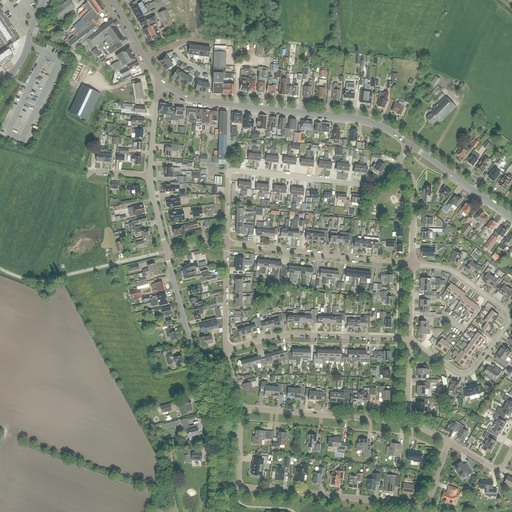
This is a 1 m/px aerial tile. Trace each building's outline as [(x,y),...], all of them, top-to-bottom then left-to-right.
[(58,20),(75,8),(68,0),(52,12),(58,20)] [(87,11),(81,17),(87,24),(91,21),(96,16),(105,9),(100,3),(98,0),(89,0),(87,2),(83,5),(87,11)] [(143,4),(142,2),(140,0),(138,0),(131,5),(132,7),(131,8),(133,13),(144,7),(143,7),(142,5),(143,4)] [(304,4),(295,5),(295,13),(305,12),(304,4)] [(147,7),(146,5),(143,7),(144,7),(133,13),(135,15),(135,16),(136,18),(137,19),(143,15),(143,16),(150,12),(147,7)] [(178,16),(186,16),(185,7),(177,7),(178,16)] [(0,64),(13,56),(13,55),(15,54),(13,52),(17,49),(16,48),(18,47),(17,46),(19,45),(17,41),(20,39),(17,35),(1,11),(0,10),(0,9),(0,64)] [(173,25),(166,10),(159,14),(165,28),(173,25)] [(97,21),(100,19),(97,15),(96,16),(91,21),(98,30),(100,28),(98,25),(100,24),(97,21)] [(148,25),(156,22),(156,20),(157,19),(155,15),(145,20),(145,19),(138,22),(141,27),(147,25),(147,26),(148,25)] [(178,25),(186,25),(186,16),(178,16),(178,25)] [(313,17),(303,18),(303,25),(313,25),(313,17)] [(98,30),(91,21),(87,24),(80,30),(66,43),(76,49),(77,48),(80,46),(86,53),(88,51),(90,49),(91,50),(103,40),(103,39),(110,48),(108,50),(111,54),(117,49),(122,45),(128,41),(125,37),(124,38),(111,20),(98,30)] [(145,35),(157,30),(156,26),(158,25),(156,22),(148,25),(148,26),(147,27),(142,30),(145,35)] [(313,25),(303,25),(304,33),(314,32),(313,25)] [(157,30),(145,35),(148,42),(161,37),(157,30)] [(115,71),(136,60),(128,46),(115,56),(118,61),(109,66),(114,71),(115,71)] [(95,58),(101,53),(96,48),(88,55),(95,58)] [(223,74),(225,74),(225,69),(226,50),(214,49),(213,69),(213,74),(223,74)] [(158,62),(162,66),(170,60),(166,55),(158,62)] [(136,60),(115,71),(116,73),(119,72),(122,78),(118,80),(119,83),(132,76),(129,70),(139,65),(136,60)] [(170,60),(162,66),(165,71),(169,68),(170,68),(173,65),(170,61),(170,60)] [(79,62),(68,84),(79,89),(89,68),(79,62)] [(267,69),(258,67),(257,78),(259,78),(265,79),(267,69)] [(177,81),(183,72),(178,69),(175,73),(174,74),(172,78),(177,81)] [(177,81),(182,84),(187,75),(186,76),(182,73),(183,72),(177,81)] [(223,78),(223,74),(213,74),(212,94),(222,95),(222,94),(223,85),(223,78)] [(187,75),(182,84),(187,87),(189,84),(190,83),(189,83),(192,79),(187,75)] [(440,79),(435,76),(431,83),(436,86),(440,79)] [(248,91),(249,79),(246,78),(241,77),(240,91),(244,91),(245,92),(247,92),(247,91),(248,91)] [(267,92),(267,93),(270,93),(270,94),(271,94),(271,95),(273,95),(274,95),(274,94),(275,87),(276,87),(276,83),(272,83),(272,77),(268,77),(268,86),(267,92)] [(265,79),(259,78),(258,80),(257,92),(260,92),(261,93),(262,94),(263,93),(264,93),(265,81),(265,79)] [(290,96),(292,96),(293,87),(288,87),(288,85),(289,86),(290,80),(286,79),(286,80),(284,95),(287,95),(288,96),(290,96)] [(303,98),(310,98),(312,81),(309,80),(308,88),(304,87),(303,98)] [(316,83),(316,85),(318,86),(318,88),(318,91),(317,90),(316,94),(317,94),(317,98),(318,98),(318,99),(320,99),(321,99),(324,99),(325,95),(325,92),(326,84),(326,80),(319,80),(319,81),(318,83),(316,83)] [(135,92),(143,91),(141,83),(137,84),(136,81),(131,82),(132,86),(134,86),(135,92)] [(332,90),(333,90),(332,100),(339,101),(340,91),(341,91),(341,86),(338,85),(338,84),(337,83),(335,83),(334,83),(334,85),(333,84),(332,90)] [(353,100),(354,92),(354,91),(355,83),(346,83),(345,90),(344,99),(353,100)] [(87,121),(100,94),(82,85),(69,112),(87,121)] [(234,85),(223,85),(222,94),(223,94),(224,95),(225,95),(226,94),(228,95),(234,95),(234,85)] [(438,85),(431,93),(434,96),(435,96),(440,100),(444,96),(440,92),(443,90),(438,85)] [(143,91),(135,92),(136,100),(134,100),(135,103),(140,103),(139,100),(144,99),(143,91)] [(378,98),(380,98),(377,106),(378,107),(380,108),(381,107),(384,108),(385,104),(386,105),(387,100),(386,100),(388,93),(384,92),(384,93),(379,92),(378,98)] [(441,123),(456,107),(445,97),(430,113),(431,113),(426,118),(427,119),(427,120),(428,122),(429,121),(433,125),(438,120),(441,123)] [(400,115),(403,107),(398,105),(398,104),(396,103),(396,104),(395,103),(391,112),(396,113),(396,114),(397,115),(399,115),(400,115)] [(145,107),(135,106),(135,105),(122,104),(122,109),(131,110),(131,112),(144,113),(145,107)] [(160,104),(159,114),(166,115),(165,121),(170,122),(172,106),(164,105),(164,104),(162,104),(161,104),(160,104)] [(172,111),(171,120),(177,121),(179,119),(183,120),(184,109),(183,108),(181,107),(180,108),(176,108),(176,112),(172,111)] [(187,109),(187,118),(196,119),(196,110),(187,109)] [(211,125),(212,111),(203,111),(202,126),(201,130),(204,130),(204,125),(211,126),(211,125)] [(227,113),(220,112),(219,131),(218,160),(225,160),(227,116),(227,113)] [(232,113),(231,123),(242,124),(242,114),(232,113)] [(251,115),(246,115),(246,118),(244,118),(243,129),(247,130),(248,128),(250,128),(250,127),(253,127),(253,121),(250,121),(251,115)] [(266,117),(259,116),(258,122),(257,122),(256,129),(265,130),(266,117)] [(270,117),(269,127),(268,127),(268,131),(272,131),(272,128),(275,128),(276,118),(270,117)] [(131,118),(131,122),(131,126),(133,126),(137,126),(137,124),(143,125),(144,119),(136,118),(136,119),(131,118)] [(286,136),(287,129),(284,128),(285,119),(280,119),(280,121),(279,121),(278,129),(282,130),(281,135),(286,136)] [(296,120),(288,119),(287,137),(290,137),(290,133),(290,129),(295,129),(296,120)] [(301,121),(300,130),(307,130),(307,134),(312,134),(313,127),(312,127),(312,122),(301,121)] [(320,134),(321,124),(320,124),(320,123),(318,123),(317,123),(315,123),(314,128),(313,133),(315,134),(320,134)] [(321,132),(321,134),(324,135),(324,132),(328,133),(329,124),(322,123),(321,132)] [(134,129),(132,129),(132,126),(126,126),(126,129),(129,129),(128,134),(131,135),(131,133),(135,134),(135,138),(143,138),(143,137),(144,135),(143,135),(143,130),(134,129)] [(338,143),(338,140),(339,140),(340,130),(339,130),(339,128),(334,128),(333,134),(332,134),(332,140),(335,140),(334,143),(338,143)] [(349,131),(349,140),(348,142),(354,142),(354,141),(357,141),(357,134),(356,134),(356,130),(352,129),(351,131),(349,131)] [(476,140),(472,146),(475,148),(479,142),(480,140),(478,138),(476,140)] [(494,140),(490,138),(483,147),(487,150),(494,140)] [(142,143),(136,142),(133,142),(132,150),(135,150),(142,151),(142,143)] [(176,151),(177,145),(171,145),(171,148),(165,148),(165,156),(171,156),(171,151),(176,151)] [(467,151),(468,149),(464,145),(462,148),(461,147),(456,154),(457,155),(457,156),(458,157),(460,156),(462,158),(467,152),(467,151)] [(103,162),(104,148),(101,147),(100,151),(100,154),(96,154),(95,158),(96,158),(96,162),(103,162)] [(108,148),(104,148),(103,162),(110,163),(111,159),(112,159),(112,152),(108,151),(108,148)] [(307,167),(308,150),(307,150),(306,156),(305,156),(305,160),(301,159),(300,166),(307,167)] [(325,169),(326,152),(324,152),(324,158),(323,158),(323,162),(319,161),(318,168),(325,169)] [(474,153),(473,155),(468,162),(473,166),(480,157),(474,153)] [(343,171),(344,154),(342,154),(342,160),(341,160),(340,164),(337,163),(336,170),(343,171)] [(495,163),(499,165),(504,158),(501,155),(495,163)] [(141,165),(141,157),(136,157),(136,156),(131,156),(131,161),(135,162),(135,165),(141,165)] [(480,162),(481,162),(476,168),(479,170),(479,171),(481,172),(482,173),(485,169),(486,169),(487,167),(487,166),(486,164),(489,160),(484,156),(480,162)] [(382,170),(385,166),(379,162),(377,166),(375,164),(372,168),(380,173),(380,172),(381,173),(383,171),(382,170)] [(494,182),(500,174),(494,170),(488,178),(494,182)] [(511,179),(511,176),(509,175),(507,177),(506,176),(499,185),(505,190),(508,186),(509,184),(509,183),(511,179)] [(164,185),(164,187),(164,191),(171,191),(174,191),(174,189),(179,189),(179,183),(171,183),(171,185),(164,185)] [(130,195),(135,194),(141,194),(140,186),(134,187),(134,186),(128,185),(127,190),(130,191),(130,195)] [(424,190),(423,202),(426,203),(427,196),(430,196),(431,187),(430,187),(430,186),(428,186),(427,187),(424,187),(424,190)] [(279,193),(278,201),(282,201),(282,196),(282,193),(286,194),(286,187),(280,187),(279,193)] [(448,195),(451,192),(450,191),(450,190),(448,189),(447,189),(446,189),(444,188),(440,194),(442,195),(440,197),(442,200),(444,197),(446,198),(447,197),(449,195),(448,195)] [(295,206),(298,207),(300,195),(303,196),(304,189),(298,189),(296,201),(296,204),(296,205),(295,206)] [(310,197),(307,196),(305,210),(310,210),(310,208),(311,198),(313,199),(313,202),(318,202),(319,199),(317,198),(318,192),(311,191),(310,197)] [(332,195),(332,194),(324,193),(324,198),(327,199),(327,202),(330,203),(331,203),(333,204),(333,203),(334,195),(332,195)] [(348,211),(349,204),(349,199),(346,199),(346,195),(337,194),(337,200),(342,200),(342,203),(345,204),(344,211),(348,211)] [(453,205),(456,208),(457,208),(463,200),(462,200),(462,199),(461,199),(461,198),(460,198),(459,198),(459,197),(458,198),(455,197),(453,200),(452,199),(447,206),(445,204),(441,209),(447,213),(451,207),(452,207),(453,205)] [(180,205),(179,199),(177,199),(174,199),(166,200),(166,201),(166,202),(167,203),(167,208),(169,207),(175,206),(178,206),(180,205)] [(469,211),(472,207),(471,207),(472,206),(469,204),(469,205),(466,203),(463,208),(462,207),(457,214),(460,217),(463,212),(467,215),(469,212),(469,211)] [(141,213),(145,213),(143,205),(140,206),(139,205),(132,207),(128,208),(130,216),(134,215),(134,216),(141,214),(141,213)] [(184,211),(169,213),(170,214),(169,214),(169,216),(170,216),(170,221),(174,220),(174,221),(179,221),(179,222),(186,221),(184,211)] [(481,230),(480,230),(486,223),(485,222),(488,218),(484,215),(480,212),(477,216),(476,216),(474,219),(480,223),(477,227),(475,230),(479,233),(481,230)] [(433,226),(433,222),(433,214),(432,213),(427,213),(427,217),(429,217),(429,218),(423,218),(423,226),(433,226)] [(130,229),(136,228),(135,225),(147,222),(145,216),(137,218),(138,220),(131,222),(128,223),(129,226),(125,227),(126,230),(130,229)] [(288,222),(288,219),(285,219),(285,222),(284,227),(279,227),(278,233),(281,233),(281,236),(281,237),(284,237),(284,236),(286,237),(287,231),(288,222)] [(270,221),(268,237),(271,237),(271,238),(273,238),(273,237),(274,237),(274,234),(277,235),(277,229),(274,228),(274,231),(272,231),(272,227),(272,221),(270,221)] [(293,237),(295,222),(291,221),(290,231),(287,231),(286,237),(293,237)] [(486,227),(485,226),(479,236),(483,239),(485,236),(484,235),(487,230),(491,233),(497,225),(495,224),(496,223),(492,221),(491,223),(490,222),(486,227)] [(180,226),(172,228),(173,231),(173,232),(173,233),(174,233),(174,234),(175,236),(181,234),(180,233),(182,232),(184,231),(184,229),(187,229),(187,230),(197,227),(196,222),(186,224),(186,225),(180,227),(180,226)] [(402,237),(403,229),(399,229),(399,224),(394,224),(394,232),(396,233),(396,237),(402,237)] [(467,224),(461,233),(466,236),(471,228),(467,224)] [(143,238),(150,236),(149,230),(145,231),(145,230),(141,231),(141,229),(136,230),(136,228),(130,229),(131,233),(135,232),(136,236),(142,234),(143,238)] [(495,241),(494,241),(496,237),(497,238),(499,235),(502,238),(507,231),(501,228),(498,232),(496,231),(493,235),(493,234),(485,245),(484,247),(489,250),(490,249),(495,241)] [(428,229),(428,231),(428,232),(422,232),(422,240),(429,241),(429,240),(432,240),(433,232),(442,232),(442,229),(428,229)] [(319,230),(317,241),(324,241),(324,238),(327,238),(328,231),(319,230)] [(343,233),(342,243),(348,244),(348,241),(351,241),(351,233),(346,233),(343,233)] [(503,250),(504,249),(508,243),(511,245),(511,244),(511,235),(508,239),(507,239),(506,240),(505,240),(499,248),(503,250)] [(150,236),(143,238),(143,241),(135,243),(136,248),(145,246),(144,244),(148,243),(148,242),(151,241),(150,236)] [(396,241),(393,241),(387,241),(387,247),(396,247),(396,252),(402,252),(402,244),(396,244),(396,241)] [(435,252),(436,247),(429,247),(429,249),(422,249),(422,256),(427,256),(427,257),(434,258),(434,257),(435,257),(435,252)] [(465,260),(467,254),(462,251),(461,254),(454,251),(452,256),(452,255),(450,260),(459,264),(461,258),(465,260)] [(494,253),(491,257),(500,264),(503,259),(494,253)] [(244,265),(247,265),(247,263),(250,263),(250,260),(244,260),(244,258),(242,258),(242,257),(236,257),(235,264),(244,264),(244,265)] [(471,272),(477,264),(472,261),(473,259),(470,257),(467,262),(469,264),(466,269),(471,272)] [(190,270),(195,268),(198,268),(197,262),(190,264),(189,262),(185,263),(186,266),(182,267),(183,271),(190,270)] [(275,262),(274,275),(274,278),(277,278),(277,273),(278,273),(279,269),(281,269),(280,276),(284,277),(284,275),(285,269),(281,269),(282,263),(281,263),(281,262),(278,262),(278,263),(275,262)] [(143,273),(156,269),(155,264),(148,266),(148,268),(142,270),(143,273)] [(477,264),(471,272),(476,276),(479,271),(482,273),(485,268),(483,266),(482,268),(477,264)] [(290,283),(293,283),(295,267),(292,267),(292,266),(289,266),(289,267),(288,270),(285,269),(284,275),(284,277),(287,277),(287,273),(291,273),(290,283)] [(297,274),(300,274),(301,267),(298,267),(298,268),(295,267),(293,283),(296,283),(296,278),(297,278),(297,274)] [(190,270),(183,271),(182,271),(184,276),(184,275),(185,279),(197,276),(195,268),(190,270)] [(487,284),(493,276),(488,272),(491,269),(488,268),(483,274),(486,276),(482,281),(487,284)] [(392,283),(392,275),(386,275),(381,274),(380,280),(384,280),(384,279),(384,283),(392,283)] [(493,276),(487,284),(492,288),(496,283),(498,285),(502,280),(499,278),(498,280),(493,276)] [(504,296),(510,288),(507,286),(508,284),(504,281),(500,286),(503,287),(499,293),(504,296)] [(151,286),(152,293),(158,291),(158,292),(164,290),(162,282),(155,283),(156,284),(152,285),(151,286)] [(450,295),(456,287),(451,284),(442,296),(444,298),(446,295),(445,294),(447,293),(450,295)] [(199,292),(203,291),(201,285),(197,286),(193,287),(193,288),(188,289),(188,290),(187,291),(188,293),(189,293),(189,294),(193,293),(193,294),(199,292)] [(431,291),(431,285),(421,285),(421,291),(425,291),(425,296),(437,296),(437,292),(431,291)] [(450,302),(452,303),(461,291),(456,287),(450,295),(453,298),(452,299),(450,302)] [(142,297),(140,289),(130,291),(132,299),(142,297)] [(456,300),(460,303),(464,296),(466,294),(461,291),(452,303),(454,305),(456,302),(455,301),(456,300)] [(378,295),(379,295),(379,297),(382,297),(382,299),(382,302),(383,303),(383,304),(384,304),(386,304),(391,305),(391,297),(386,297),(386,292),(380,292),(378,292),(378,295)] [(157,301),(166,299),(166,298),(167,297),(166,295),(165,295),(165,294),(155,296),(156,298),(151,299),(152,302),(157,301)] [(436,301),(437,296),(425,296),(424,300),(420,300),(420,306),(430,307),(430,301),(436,301)] [(460,306),(463,308),(469,300),(464,296),(460,303),(455,309),(457,310),(459,307),(460,306)] [(200,299),(199,297),(190,299),(191,303),(191,306),(192,306),(192,307),(202,304),(201,299),(200,299)] [(463,315),(465,316),(474,303),(469,300),(463,308),(467,310),(466,312),(465,312),(463,315)] [(474,303),(465,316),(467,317),(469,314),(468,314),(469,313),(473,315),(479,307),(474,303)] [(420,306),(420,313),(424,313),(424,317),(430,318),(435,318),(436,313),(430,313),(430,307),(420,306)] [(170,307),(162,309),(158,310),(159,318),(167,316),(167,315),(171,314),(170,310),(171,310),(171,308),(170,308),(170,307)] [(203,314),(202,307),(197,308),(198,310),(194,311),(195,314),(194,314),(195,317),(194,317),(195,320),(201,318),(200,315),(203,314)] [(311,310),(311,312),(305,312),(305,323),(311,323),(311,319),(314,319),(314,310),(311,310)] [(319,323),(323,323),(323,316),(324,315),(324,313),(321,312),(321,314),(317,314),(318,310),(314,310),(314,319),(317,319),(317,324),(319,324),(319,323)] [(293,322),(293,315),(294,315),(294,313),(294,312),(287,311),(287,314),(283,314),(283,320),(287,320),(287,322),(293,322)] [(489,314),(496,319),(499,316),(492,311),(489,314)] [(390,320),(391,314),(385,314),(385,312),(379,312),(379,320),(385,320),(385,327),(391,327),(391,320),(390,320)] [(341,321),(344,321),(345,315),(345,313),(342,313),(336,313),(335,324),(341,324),(341,321)] [(271,316),(274,327),(280,325),(279,321),(282,321),(281,314),(277,315),(271,316)] [(494,323),(496,319),(489,314),(487,318),(494,323)] [(353,327),(354,316),(351,315),(351,316),(345,315),(344,321),(344,323),(347,323),(347,326),(353,327)] [(369,324),(370,316),(363,315),(363,316),(360,316),(359,327),(365,327),(366,324),(369,324)] [(268,328),(267,321),(266,320),(266,318),(263,318),(264,321),(260,321),(259,317),(256,318),(259,327),(262,326),(263,330),(268,328)] [(420,322),(420,328),(429,328),(430,318),(424,317),(424,322),(420,322)] [(256,328),(259,327),(256,318),(253,319),(253,321),(251,322),(251,323),(248,324),(249,326),(251,333),(257,331),(256,328)] [(491,326),(494,323),(487,318),(484,321),(487,323),(491,326)] [(217,320),(199,324),(201,332),(219,328),(217,320)] [(251,333),(249,326),(248,324),(248,322),(245,323),(242,324),(243,328),(245,335),(251,333)] [(494,328),(491,326),(487,323),(484,326),(491,331),(494,328)] [(245,335),(243,328),(242,324),(235,326),(236,329),(237,329),(239,336),(245,335)] [(489,335),(491,331),(484,326),(482,330),(489,335)] [(175,332),(172,333),(170,327),(165,329),(168,338),(170,337),(171,341),(177,339),(175,332)] [(470,334),(482,343),(486,339),(478,333),(475,336),(474,335),(471,332),(470,334)] [(441,350),(450,338),(452,335),(450,333),(446,339),(447,340),(445,341),(442,339),(436,347),(441,350)] [(470,342),(479,348),(482,343),(470,334),(468,336),(471,338),(472,338),(473,339),(470,342)] [(207,344),(212,343),(210,336),(205,337),(205,336),(201,337),(201,339),(200,339),(201,343),(201,344),(201,345),(202,345),(202,346),(207,345),(207,344)] [(450,338),(441,350),(446,354),(452,346),(448,343),(449,342),(450,342),(452,339),(450,338)] [(475,353),(479,348),(470,342),(468,346),(467,345),(467,344),(464,342),(462,344),(475,353)] [(463,352),(470,357),(472,358),(475,353),(462,344),(461,346),(464,348),(466,349),(463,352)] [(509,350),(503,346),(500,351),(508,357),(510,354),(511,355),(511,347),(509,350)] [(298,357),(298,349),(292,349),(292,352),(287,352),(288,354),(289,360),(292,360),(295,360),(298,360),(298,357)] [(282,350),(277,352),(279,360),(280,362),(283,361),(285,361),(285,360),(289,360),(288,354),(287,352),(283,353),(282,350)] [(323,361),(323,350),(317,350),(317,354),(314,354),(313,363),(323,363),(323,361)] [(466,361),(470,357),(463,352),(461,350),(459,354),(457,353),(458,352),(455,350),(453,352),(466,361)] [(344,362),(345,355),(341,355),(341,351),(335,351),(335,358),(335,362),(344,362)] [(354,362),(354,351),(348,351),(348,355),(345,355),(344,362),(347,362),(354,362)] [(511,359),(508,357),(500,351),(496,356),(502,360),(499,363),(505,367),(509,362),(511,359)] [(280,362),(279,360),(277,352),(271,353),(273,360),(276,359),(277,363),(280,362)] [(360,352),(360,361),(360,362),(363,363),(369,363),(369,356),(366,356),(366,352),(360,352)] [(383,352),(378,352),(374,352),(374,359),(378,359),(378,357),(383,358),(383,361),(390,361),(390,352),(384,352),(383,352)] [(466,361),(453,352),(452,354),(455,356),(457,357),(454,360),(462,366),(466,361)] [(273,360),(271,353),(265,355),(266,358),(262,359),(264,365),(264,366),(268,365),(271,364),(271,365),(274,364),(273,360)] [(171,354),(166,355),(169,365),(172,364),(172,363),(177,361),(178,365),(184,363),(182,356),(176,357),(176,358),(173,359),(171,354)] [(252,358),(254,365),(255,369),(257,376),(260,375),(258,368),(257,364),(260,363),(260,366),(264,365),(262,359),(259,360),(258,357),(252,358)] [(246,371),(246,369),(249,368),(248,367),(247,360),(241,361),(239,360),(237,364),(242,367),(243,372),(246,371)] [(500,375),(502,372),(496,367),(493,370),(489,366),(484,372),(488,375),(487,376),(490,378),(491,378),(495,380),(499,374),(500,375)] [(380,378),(383,378),(390,378),(390,371),(387,371),(387,368),(380,367),(380,378)] [(429,374),(429,369),(418,369),(418,378),(426,379),(426,374),(429,374)] [(250,383),(256,381),(255,378),(247,380),(248,383),(244,384),(245,390),(246,395),(253,393),(250,383)] [(271,396),(272,387),(267,386),(268,383),(266,383),(266,381),(261,381),(260,392),(263,393),(263,396),(268,397),(268,396),(271,396)] [(458,396),(460,390),(457,389),(459,383),(452,381),(449,390),(453,392),(453,394),(458,396)] [(478,388),(478,386),(477,384),(475,385),(474,382),(471,383),(475,398),(480,397),(479,394),(480,394),(484,391),(482,386),(478,388)] [(294,389),(293,398),(300,399),(300,393),(304,393),(304,386),(302,386),(302,383),(299,383),(299,386),(298,389),(294,389)] [(430,390),(430,383),(424,383),(424,386),(418,386),(417,395),(425,395),(425,390),(430,390)] [(467,391),(463,391),(463,396),(468,396),(469,397),(470,397),(471,400),(475,398),(471,383),(468,383),(469,386),(467,387),(467,389),(467,391)] [(276,387),(272,387),(271,396),(274,396),(274,397),(278,398),(278,393),(277,393),(278,391),(281,391),(282,384),(276,384),(276,387)] [(293,398),(294,389),(290,388),(290,385),(285,385),(284,391),(287,392),(287,397),(293,398)] [(316,392),(315,400),(322,401),(322,397),(326,397),(326,396),(327,389),(327,386),(325,386),(325,390),(321,390),(321,389),(316,389),(316,392)] [(386,387),(378,387),(378,393),(379,393),(379,400),(379,401),(380,402),(381,402),(382,402),(383,401),(383,400),(389,400),(389,391),(386,391),(386,387)] [(306,388),(305,395),(309,396),(309,400),(315,400),(316,392),(311,391),(311,389),(309,389),(307,388),(306,388)] [(347,397),(347,390),(347,389),(343,388),(343,390),(341,390),(341,393),(337,393),(336,402),(342,403),(343,397),(347,397)] [(357,393),(356,404),(361,405),(361,402),(364,403),(364,397),(368,397),(369,388),(363,388),(363,391),(360,391),(360,393),(357,393)] [(332,393),(333,390),(327,389),(326,396),(330,396),(329,402),(336,402),(337,393),(332,393)] [(356,404),(357,393),(358,391),(347,390),(347,397),(347,399),(350,400),(350,404),(356,404)] [(504,406),(511,409),(511,402),(510,401),(511,397),(505,394),(502,400),(506,402),(504,406)] [(428,405),(428,399),(421,399),(421,402),(417,402),(417,411),(424,411),(424,405),(428,405)] [(192,411),(190,403),(185,404),(184,403),(179,405),(180,407),(179,407),(181,416),(187,414),(187,412),(192,411)] [(172,410),(170,404),(160,406),(162,413),(172,410)] [(510,416),(511,412),(511,409),(504,406),(502,409),(498,407),(496,413),(502,416),(504,413),(510,416)] [(501,420),(502,416),(496,413),(493,418),(496,420),(494,424),(503,429),(506,423),(501,420)] [(187,418),(180,420),(181,424),(182,424),(185,433),(186,432),(188,438),(189,439),(192,438),(192,437),(199,435),(198,431),(199,430),(198,425),(189,427),(188,422),(187,418)] [(458,430),(461,424),(456,422),(455,424),(450,422),(445,431),(452,434),(455,429),(458,430)] [(461,424),(458,430),(460,431),(457,437),(464,441),(469,432),(464,430),(466,427),(461,424)] [(503,429),(494,424),(492,428),(490,426),(487,432),(495,436),(497,432),(500,434),(503,429)] [(264,440),(265,431),(256,430),(255,436),(253,436),(252,444),(261,444),(262,440),(264,440)] [(285,445),(286,433),(277,432),(277,442),(273,441),(272,447),(279,448),(279,445),(285,445)] [(494,448),(497,442),(493,440),(494,437),(485,432),(483,437),(486,439),(485,443),(494,448)] [(307,435),(306,447),(314,448),(313,452),(320,453),(321,445),(316,444),(316,436),(310,435),(307,435)] [(346,451),(347,444),(341,443),(341,438),(336,438),(336,439),(328,438),(328,447),(338,448),(338,450),(346,451)] [(369,458),(370,450),(366,449),(367,440),(359,440),(359,444),(356,443),(356,449),(364,450),(363,457),(369,458)] [(491,453),(494,448),(485,443),(483,447),(481,446),(479,449),(481,450),(482,449),(491,453)] [(386,455),(399,457),(401,445),(391,444),(390,449),(387,449),(386,455)] [(196,453),(196,449),(187,449),(187,455),(185,455),(185,463),(192,463),(192,461),(200,461),(201,460),(201,453),(196,453)] [(413,461),(420,462),(421,456),(421,454),(415,453),(415,452),(408,452),(407,456),(407,460),(413,461)] [(262,456),(262,459),(254,458),(253,464),(252,463),(251,470),(252,470),(251,475),(260,476),(261,470),(262,470),(263,468),(266,468),(268,456),(262,456)] [(460,478),(461,477),(465,474),(467,476),(472,473),(466,463),(463,466),(461,462),(458,464),(456,464),(452,466),(455,471),(456,470),(457,472),(457,473),(460,478)] [(302,464),(301,464),(300,469),(293,468),(293,474),(295,475),(294,481),(303,482),(304,473),(307,473),(308,464),(307,464),(302,464)] [(339,481),(342,481),(344,466),(341,466),(339,471),(335,471),(335,472),(332,472),(330,474),(330,476),(331,476),(330,486),(334,486),(335,485),(339,486),(339,481)] [(325,468),(323,468),(319,467),(318,473),(313,473),(312,484),(320,485),(321,475),(325,475),(325,468)] [(283,480),(285,470),(273,468),(272,472),(272,478),(274,478),(274,479),(281,480),(283,480)] [(375,481),(379,481),(380,474),(372,473),(372,479),(368,479),(366,489),(374,490),(375,481)] [(350,474),(350,477),(348,488),(351,488),(352,489),(354,489),(355,488),(356,488),(357,481),(361,482),(362,475),(357,474),(357,475),(350,474)] [(398,483),(399,476),(395,475),(395,477),(387,476),(385,491),(393,492),(394,483),(398,483)] [(417,490),(418,482),(414,481),(414,486),(408,485),(403,484),(402,492),(409,493),(409,494),(413,494),(414,490),(417,490)] [(496,496),(496,489),(492,489),(493,482),(481,481),(480,489),(486,489),(486,495),(496,496)] [(452,504),(455,506),(459,496),(456,495),(458,489),(449,486),(446,493),(444,492),(443,495),(442,495),(441,498),(442,499),(441,500),(447,502),(447,501),(452,503),(452,504)]
